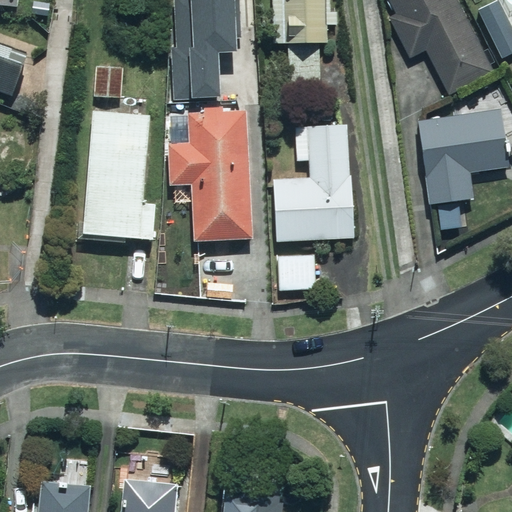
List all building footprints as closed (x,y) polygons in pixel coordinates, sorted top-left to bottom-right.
[(173,49),(175,99),(219,98),(217,50),(236,50),(234,0),(175,0),(176,49),(173,49)] [(331,0),(275,0),(277,41),(293,41),(295,92),(326,91),(324,40),(333,40),(331,0)] [(461,0),(390,0),(397,15),(392,18),(412,59),(430,50),(456,101),(501,79),(461,0)] [(511,13),(505,0),(498,0),(482,9),(506,55),(511,52),(511,13)] [(0,93),(12,97),(28,53),(0,43),(0,93)] [(129,63),(96,62),(95,96),(127,97),(129,63)] [(230,110),(230,104),(207,106),(208,111),(194,112),(196,140),(175,141),(178,184),(198,182),(201,239),(260,236),(252,108),(230,110)] [(157,112),(98,107),(88,235),(134,239),(134,234),(160,236),(163,199),(150,198),(157,112)] [(511,147),(507,108),(427,117),(437,202),(482,197),(478,170),(511,166),(511,147)] [(282,175),(283,238),(361,237),(361,182),(354,182),(353,124),(300,125),(300,157),(314,157),(314,174),(282,175)] [(322,255),(277,255),(277,290),(322,289),(322,255)] [(10,511),(92,511),(94,480),(85,479),(87,456),(60,455),(59,477),(47,477),(46,489),(37,489),(36,505),(19,504),(18,511),(10,511)] [(180,511),(183,480),(131,476),(129,491),(121,491),(119,511),(180,511)] [(268,511),(270,491),(232,488),(229,511),(268,511)]
